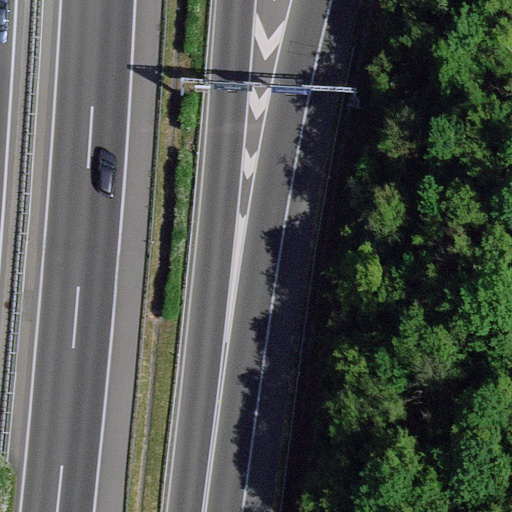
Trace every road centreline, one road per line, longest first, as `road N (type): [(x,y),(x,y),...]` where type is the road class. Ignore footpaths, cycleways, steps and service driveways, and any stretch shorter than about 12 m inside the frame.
road 1 (motorway): [(59,511),(100,0)]
road 2 (motorway): [(210,474),(314,0)]
road 3 (motorway): [(210,474),(239,0)]
